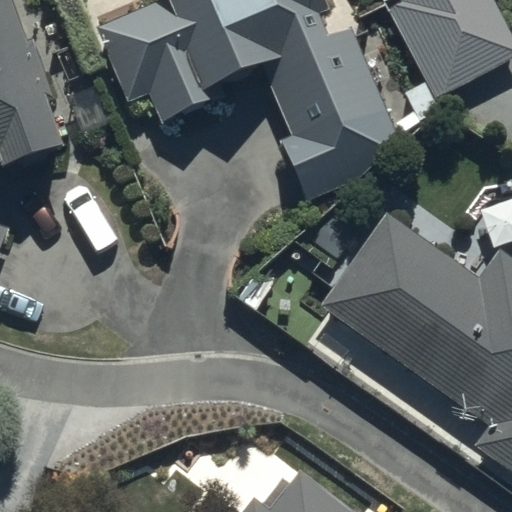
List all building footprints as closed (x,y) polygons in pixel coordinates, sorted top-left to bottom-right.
[(0,0),(0,257),(11,223),(0,219),(0,185),(71,160),(54,113),(60,111),(37,48),(29,51),(11,0),(0,0)] [(167,14),(98,43),(130,120),(153,110),(165,140),(272,94),(296,149),(282,155),(308,218),(368,192),(405,156),(358,45),(332,56),(325,39),(336,35),(321,0),(168,0),(162,3),(167,14)] [(511,0),(392,0),(400,15),(391,19),(439,111),(511,72),(511,43),(494,8),(509,0),(511,0)] [(389,245),(324,337),(493,457),(478,478),(511,502),(511,290),(502,283),(482,311),(389,245)] [(337,511),(303,485),(281,511),(337,511)]
